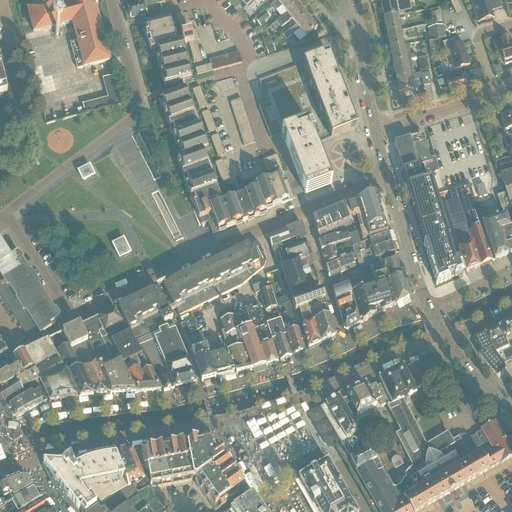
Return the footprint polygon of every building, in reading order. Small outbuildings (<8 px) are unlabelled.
[(95,5),(93,0),(64,0),(28,10),(34,33),(73,22),(78,41),(72,42),(79,68),(85,67),(109,61),(95,8),(98,7),(97,4),(95,5)] [(128,7),(129,11),(128,12),(129,17),(131,18),(131,19),(147,15),(145,8),(147,7),(147,9),(157,6),(157,5),(164,3),(163,0),(155,0),(152,1),(128,7)] [(277,0),(277,1),(271,5),(276,11),(282,7),(286,13),(296,5),(297,4),(294,0),(277,0)] [(384,18),(384,19),(398,16),(397,15),(404,14),(404,12),(411,11),(409,0),(388,0),(389,1),(381,3),(384,18)] [(456,0),(454,0),(450,2),(456,13),(462,11),(456,0)] [(478,23),(493,19),(490,10),(493,9),(493,11),(501,9),(498,0),(472,0),(471,0),(478,23)] [(289,21),(292,19),(296,25),(306,17),(307,16),(302,10),(301,11),(296,5),(283,16),(275,21),(281,28),(289,22),(289,21)] [(264,12),(254,19),(259,25),(268,17),(264,12)] [(181,31),(187,29),(183,14),(177,16),(181,31)] [(307,16),(306,17),(296,25),(288,31),(292,36),(300,29),(306,37),(317,28),(311,22),(307,16)] [(388,33),(387,33),(387,34),(401,31),(398,16),(384,19),(385,26),(387,26),(388,33)] [(164,87),(190,80),(180,43),(177,44),(170,19),(143,26),(144,27),(142,27),(144,35),(146,34),(147,38),(145,39),(147,46),(149,46),(150,51),(153,50),(156,58),(158,57),(159,62),(157,63),(159,70),(161,70),(162,75),(160,75),(161,82),(163,82),(164,87)] [(446,38),(443,25),(428,29),(430,41),(446,38)] [(195,63),(203,61),(197,41),(200,40),(197,30),(181,34),(184,44),(190,43),(195,63)] [(388,41),(390,48),(403,46),(401,31),(387,34),(388,41)] [(511,45),(511,46),(509,37),(500,40),(502,49),(500,49),(505,66),(511,63),(511,45)] [(454,70),(470,65),(462,43),(457,45),(455,39),(443,43),(445,50),(447,49),(454,70)] [(429,43),(430,52),(440,50),(438,41),(429,43)] [(408,45),(403,46),(390,48),(393,64),(406,61),(416,59),(415,54),(411,55),(408,45)] [(234,53),(237,65),(242,63),(239,52),(234,53)] [(229,54),(232,66),(237,65),(234,53),(229,54)] [(357,128),(328,53),(303,63),(331,138),(357,128)] [(224,56),(227,67),(232,66),(229,54),(224,56)] [(219,57),(222,68),(227,67),(224,56),(219,57)] [(214,58),(217,70),(222,68),(219,57),(214,58)] [(210,65),(212,71),(217,70),(214,58),(209,60),(210,65)] [(393,64),(394,71),(396,71),(397,78),(409,76),(406,61),(393,64)] [(195,69),(197,75),(212,71),(210,65),(195,69)] [(500,65),(493,67),(496,76),(502,74),(500,65)] [(444,76),(441,69),(435,71),(437,78),(444,76)] [(462,77),(463,79),(448,84),(450,93),(466,89),(465,84),(473,82),(473,83),(483,80),(480,69),(468,73),(469,75),(462,77)] [(423,85),(431,84),(429,73),(421,74),(423,85)] [(121,105),(113,75),(102,78),(107,97),(83,103),(86,114),(121,105)] [(412,91),(409,76),(397,78),(396,79),(399,94),(412,91)] [(200,87),(192,90),(200,110),(207,107),(200,87)] [(177,161),(179,166),(177,167),(180,173),(182,173),(183,178),(182,178),(185,188),(187,193),(189,192),(191,197),(189,198),(192,205),(193,204),(201,225),(208,223),(213,235),(220,233),(227,231),(226,230),(236,226),(236,227),(243,225),(243,224),(248,222),(248,223),(255,220),(254,219),(259,218),(260,218),(266,216),(266,215),(267,215),(265,210),(266,211),(272,208),(282,204),(282,205),(288,202),(288,201),(295,199),(288,180),(283,183),(280,176),(256,185),(258,190),(222,203),(203,152),(208,151),(184,90),(159,100),(160,101),(157,102),(160,108),(162,107),(166,117),(164,117),(166,125),(168,124),(170,129),(168,129),(171,136),(173,136),(174,140),(172,141),(178,156),(180,155),(182,159),(177,161)] [(230,102),(231,107),(243,104),(241,99),(230,102)] [(244,108),(243,104),(231,107),(233,112),(244,108)] [(233,112),(234,115),(234,117),(246,113),(244,108),(233,112)] [(201,256),(130,111),(123,114),(28,161),(99,306),(201,256)] [(217,131),(209,111),(201,114),(209,134),(217,131)] [(234,117),(235,119),(236,122),(247,118),(246,113),(234,117)] [(511,113),(500,117),(505,131),(511,129),(511,133),(511,135),(504,138),(507,148),(511,146),(511,113)] [(247,118),(236,122),(237,127),(249,123),(247,118)] [(237,127),(238,129),(239,132),(250,128),(249,123),(237,127)] [(307,124),(282,133),(305,195),(331,186),(307,124)] [(239,132),(240,136),(241,137),(252,133),(250,128),(239,132)] [(252,133),(241,137),(242,141),(254,138),(252,133)] [(423,134),(394,143),(403,171),(417,167),(423,165),(428,180),(430,179),(436,178),(435,173),(439,172),(435,157),(430,158),(423,134)] [(225,154),(218,135),(211,138),(218,157),(225,154)] [(242,141),(244,146),(255,143),(254,138),(242,141)] [(262,162),(267,173),(282,167),(277,156),(276,155),(263,160),(262,162)] [(496,162),(500,174),(511,170),(511,158),(500,161),(496,162)] [(230,180),(222,160),(215,163),(223,182),(230,180)] [(259,167),(240,174),(243,182),(263,175),(259,167)] [(417,167),(403,171),(404,171),(403,171),(403,173),(404,176),(405,176),(406,178),(405,178),(406,178),(405,178),(405,179),(406,181),(407,183),(407,184),(408,186),(408,188),(409,191),(410,193),(410,195),(411,198),(412,202),(413,203),(414,206),(420,225),(425,244),(424,244),(424,245),(424,246),(427,255),(430,265),(431,270),(433,273),(434,278),(436,283),(436,285),(438,285),(440,284),(464,274),(459,260),(457,260),(458,261),(456,261),(455,261),(454,261),(454,259),(449,244),(448,242),(449,242),(447,238),(449,238),(448,237),(449,237),(447,231),(446,229),(445,225),(444,223),(443,218),(441,212),(440,210),(439,206),(438,204),(439,204),(437,199),(436,194),(435,195),(435,192),(434,188),(433,188),(433,186),(431,180),(430,179),(428,180),(422,182),(422,181),(421,181),(420,177),(421,177),(419,173),(418,169),(418,167),(417,167)] [(511,170),(499,175),(510,209),(511,215),(511,170)] [(495,197),(497,197),(502,212),(510,209),(499,175),(499,174),(488,177),(495,197)] [(483,184),(476,187),(477,192),(485,190),(483,184)] [(480,266),(492,261),(470,193),(466,195),(463,185),(454,188),(462,214),(480,266)] [(451,199),(444,201),(466,272),(480,267),(467,230),(462,214),(457,197),(454,188),(447,190),(451,199)] [(485,190),(477,192),(479,198),(487,196),(485,190)] [(375,193),(357,201),(368,239),(387,233),(375,194),(375,193)] [(349,223),(344,206),(312,220),(317,236),(349,223)] [(511,226),(511,227),(509,227),(506,216),(482,224),(486,238),(487,238),(494,260),(511,253),(511,226)] [(271,248),(275,257),(279,255),(277,250),(306,241),(301,224),(291,228),(267,236),(271,248)] [(51,327),(54,321),(58,319),(5,234),(0,237),(0,261),(5,269),(0,271),(0,299),(20,330),(13,334),(11,330),(3,335),(11,347),(21,340),(23,343),(40,334),(51,327)] [(354,253),(355,256),(373,250),(391,244),(388,234),(371,240),(358,245),(352,247),(354,253)] [(318,242),(321,251),(334,246),(350,241),(348,235),(333,236),(318,242)] [(311,256),(306,241),(277,250),(279,255),(282,264),(299,259),(311,256)] [(169,281),(162,284),(163,285),(163,284),(179,317),(243,287),(263,269),(267,261),(258,242),(251,246),(251,245),(205,267),(205,265),(170,282),(169,281)] [(355,256),(356,259),(356,260),(358,266),(376,259),(375,259),(394,253),(391,244),(373,250),(355,256)] [(337,252),(334,246),(321,251),(325,265),(345,256),(343,249),(337,252)] [(377,278),(386,275),(388,282),(389,282),(396,305),(409,298),(394,253),(375,259),(376,259),(358,266),(359,268),(362,276),(370,273),(372,277),(376,276),(377,278)] [(355,267),(353,261),(351,254),(346,256),(325,265),(329,278),(355,267)] [(290,294),(305,289),(308,288),(305,277),(310,275),(308,269),(303,271),(299,259),(282,264),(283,265),(281,266),(290,294)] [(351,296),(353,304),(356,312),(359,324),(372,318),(383,312),(396,305),(389,282),(388,282),(386,275),(377,278),(376,276),(372,277),(370,273),(362,276),(365,285),(372,283),(371,281),(374,280),(375,286),(363,290),(350,294),(351,296)] [(274,299),(271,289),(267,289),(265,283),(253,286),(256,295),(260,293),(265,312),(277,308),(276,307),(274,299)] [(351,296),(350,294),(350,293),(348,286),(333,292),(336,302),(351,296)] [(157,287),(150,290),(150,291),(118,307),(136,339),(167,327),(165,323),(172,320),(157,288),(157,287)] [(307,297),(305,289),(290,294),(274,299),(276,307),(292,302),(307,297)] [(315,321),(321,344),(335,337),(321,292),(307,297),(292,302),(295,311),(299,310),(304,324),(315,321)] [(352,305),(353,304),(351,296),(336,302),(338,310),(352,305)] [(287,326),(283,327),(286,335),(285,335),(292,357),(305,351),(299,330),(300,329),(300,328),(295,311),(292,302),(287,304),(290,313),(287,314),(287,316),(284,317),(287,326)] [(346,331),(359,324),(356,312),(353,304),(352,305),(338,310),(341,318),(343,330),(346,331)] [(246,311),(266,366),(278,362),(260,305),(245,310),(246,311)] [(109,328),(114,340),(129,332),(115,309),(98,317),(106,330),(109,328)] [(302,328),(308,350),(321,344),(315,321),(304,324),(299,310),(295,311),(300,328),(302,328)] [(253,370),(266,366),(246,311),(226,319),(221,320),(226,334),(237,331),(241,342),(242,341),(248,356),(245,357),(250,370),(253,370)] [(280,320),(278,313),(267,316),(269,324),(273,339),(280,361),(292,357),(285,335),(286,335),(283,327),(282,322),(279,323),(279,321),(280,320)] [(106,330),(98,317),(80,325),(87,341),(93,355),(110,395),(131,394),(136,394),(110,342),(114,340),(109,328),(106,330)] [(194,318),(185,322),(191,334),(200,330),(194,318)] [(194,362),(202,382),(216,379),(208,357),(208,355),(209,355),(202,334),(201,334),(200,330),(191,334),(185,322),(181,325),(194,362)] [(511,322),(502,327),(503,328),(510,343),(508,345),(509,348),(511,353),(511,354),(511,355),(511,322)] [(69,346),(71,349),(86,341),(87,341),(80,325),(63,333),(69,346)] [(187,359),(173,326),(152,334),(174,389),(197,383),(187,359)] [(500,328),(485,335),(502,364),(504,363),(511,359),(511,355),(511,354),(511,353),(509,348),(508,345),(510,343),(503,328),(501,329),(500,328)] [(226,334),(223,335),(226,345),(229,352),(236,373),(250,370),(245,357),(248,356),(242,341),(241,342),(237,331),(226,334)] [(136,394),(161,391),(147,362),(134,341),(129,332),(114,340),(110,342),(136,394)] [(94,396),(81,369),(71,349),(69,346),(63,333),(48,340),(65,371),(66,371),(77,398),(94,396)] [(137,340),(145,353),(149,361),(163,392),(174,389),(152,334),(137,340)] [(482,354),(480,356),(499,378),(507,371),(504,363),(502,364),(485,335),(474,340),(482,354)] [(0,358),(9,353),(7,350),(0,338),(0,358)] [(23,352),(35,372),(26,377),(30,384),(32,383),(34,386),(38,385),(47,404),(49,403),(50,403),(51,404),(57,403),(57,402),(69,400),(70,401),(76,400),(76,399),(77,398),(66,371),(65,371),(48,340),(23,352)] [(71,349),(81,369),(94,396),(109,395),(86,341),(71,349)] [(208,357),(216,379),(234,374),(224,347),(215,349),(216,353),(209,355),(208,355),(208,357)] [(14,365),(5,370),(6,371),(0,374),(0,391),(26,377),(35,372),(23,352),(11,359),(14,365)] [(14,365),(11,359),(0,364),(0,374),(6,371),(5,370),(14,365)] [(429,383),(418,362),(407,368),(418,389),(429,383)] [(413,469),(433,457),(455,444),(453,441),(449,434),(448,432),(447,433),(448,434),(427,447),(426,445),(404,401),(403,400),(417,393),(408,377),(403,366),(388,374),(379,378),(382,384),(392,404),(387,407),(400,431),(396,434),(396,435),(399,440),(409,461),(410,462),(412,467),(413,469)] [(0,401),(5,408),(24,395),(33,391),(32,387),(34,386),(32,383),(30,384),(26,377),(0,391),(0,401)] [(348,397),(340,401),(346,411),(348,410),(352,418),(376,406),(373,402),(378,400),(381,406),(386,404),(388,403),(380,385),(377,387),(375,384),(367,388),(365,385),(346,394),(348,397)] [(32,411),(47,404),(38,385),(34,386),(32,387),(33,391),(24,395),(32,411)] [(5,408),(12,419),(16,420),(32,411),(24,395),(5,408)] [(340,401),(338,398),(320,408),(349,456),(368,445),(362,436),(361,436),(346,411),(340,401)] [(453,441),(455,444),(433,457),(413,469),(412,467),(410,468),(410,469),(409,470),(408,471),(407,472),(406,473),(406,474),(405,475),(406,476),(403,482),(402,482),(401,483),(401,484),(400,484),(400,485),(399,485),(399,486),(398,486),(397,487),(396,487),(395,487),(394,487),(393,487),(387,477),(386,478),(381,471),(383,470),(370,449),(361,454),(352,459),(351,462),(352,463),(361,479),(376,503),(380,511),(417,511),(425,508),(449,494),(449,495),(454,492),(454,491),(478,478),(477,477),(500,464),(511,457),(511,451),(495,423),(481,431),(481,432),(476,434),(480,441),(465,449),(459,437),(453,441)] [(197,439),(140,450),(144,467),(147,466),(148,471),(151,488),(151,489),(159,487),(189,482),(191,481),(192,480),(192,479),(193,477),(196,478),(195,480),(195,481),(195,483),(196,484),(215,511),(239,494),(236,490),(244,484),(219,448),(217,449),(210,439),(198,441),(197,439)] [(144,467),(140,450),(136,450),(137,451),(133,451),(134,452),(133,452),(141,474),(148,471),(147,466),(144,467)] [(134,452),(133,451),(123,453),(124,456),(135,483),(131,486),(135,492),(136,493),(149,486),(145,478),(144,479),(143,479),(141,474),(133,452),(134,452)] [(123,453),(116,455),(115,455),(128,487),(131,486),(135,483),(124,456),(123,453)] [(105,459),(96,461),(85,465),(74,470),(70,459),(64,464),(63,465),(62,467),(46,466),(45,466),(45,467),(47,470),(49,474),(51,478),(53,481),(55,484),(57,488),(61,494),(64,497),(66,501),(69,504),(72,507),(77,511),(89,511),(95,507),(104,501),(109,498),(109,497),(128,487),(115,455),(114,455),(115,458),(105,459)] [(399,468),(404,465),(400,459),(398,458),(396,457),(395,458),(393,459),(392,459),(392,460),(392,461),(392,463),(395,470),(399,468)] [(300,476),(299,477),(318,511),(356,511),(343,489),(345,488),(342,484),(341,485),(339,482),(340,482),(339,479),(338,480),(328,462),(328,461),(327,461),(326,462),(324,463),(323,463),(322,464),(320,466),(319,466),(318,466),(318,467),(316,468),(315,468),(313,468),(313,469),(313,468),(310,469),(311,470),(310,470),(309,471),(307,472),(305,474),(303,474),(303,475),(302,476),(300,476)] [(0,509),(35,490),(28,482),(26,479),(21,477),(0,486),(0,488),(3,495),(2,495),(3,497),(0,498),(0,500),(0,509)] [(89,511),(113,511),(116,510),(117,511),(138,495),(136,493),(135,492),(131,486),(128,487),(109,497),(109,498),(104,501),(95,507),(89,511)] [(151,488),(141,493),(143,498),(153,493),(151,489),(151,488)] [(0,511),(22,511),(43,500),(35,490),(0,509),(0,511)] [(156,499),(153,493),(143,498),(146,503),(155,499),(156,499)] [(263,511),(252,495),(228,511),(263,511)] [(143,511),(147,508),(138,496),(116,511),(143,511)] [(156,499),(155,499),(147,504),(150,509),(159,503),(156,498),(156,499)] [(46,511),(50,510),(43,500),(22,511),(46,511)] [(151,511),(155,511),(162,508),(159,503),(150,509),(151,511)]
